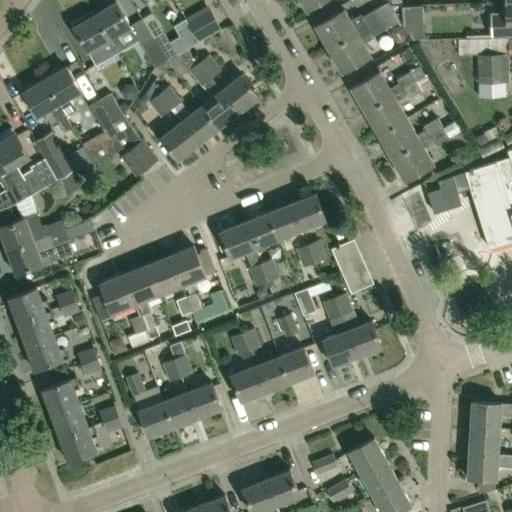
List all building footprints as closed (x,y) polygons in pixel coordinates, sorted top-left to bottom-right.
[(116,51),(126,45),(119,32),(130,25),(115,0),(94,13),(116,51)] [(300,0),(306,10),(322,0),(300,0)] [(314,25),(328,48),(357,31),(366,26),(393,10),(388,0),(361,15),(360,13),(350,19),(343,8),(314,25)] [(491,35),(511,34),(511,0),(505,1),(505,11),(490,12),(491,35)] [(372,36),(399,20),(393,10),(366,26),(370,33),(372,36)] [(116,51),(94,13),(85,17),(83,14),(71,21),(96,63),(116,51)] [(187,23),(192,30),(198,42),(220,29),(213,18),(204,23),(199,16),(187,23)] [(424,37),(423,25),(403,25),(410,38),(424,37)] [(357,31),(328,48),(342,72),(370,55),(364,43),(361,38),(370,33),(366,26),(357,31)] [(391,33),(393,37),(395,41),(400,43),(404,40),(405,36),(403,32),(401,27),(396,26),(392,28),(391,33)] [(478,38),(478,40),(478,53),(477,53),(477,55),(478,96),(494,96),(494,81),(509,81),(508,52),(506,52),(507,39),(507,37),(478,38)] [(155,67),(165,61),(153,39),(142,45),(155,67)] [(212,76),(221,70),(208,54),(199,61),(212,76)] [(212,76),(199,61),(190,68),(203,85),(204,84),(213,95),(201,104),(219,127),(239,111),(221,89),(212,76)] [(425,74),(419,65),(411,70),(410,70),(397,78),(402,87),(425,74)] [(44,78),(73,126),(66,115),(76,109),(69,97),(74,94),(80,91),(66,66),(44,78)] [(351,87),(364,109),(392,93),(389,87),(379,71),(351,87)] [(242,73),(221,89),(239,111),(259,95),(242,73)] [(422,90),(431,85),(431,84),(426,75),(425,74),(402,87),(406,94),(408,98),(422,90)] [(55,121),(57,120),(64,131),(65,130),(73,126),(44,78),(23,90),(38,115),(44,112),(51,123),(55,121)] [(159,92),(152,84),(145,95),(149,100),(159,92)] [(128,100),(133,99),(137,94),(135,88),(130,85),(125,86),(121,91),(123,97),(128,100)] [(159,92),(171,108),(181,101),(181,100),(169,85),(159,92)] [(112,121),(124,114),(111,92),(100,99),(112,121)] [(161,116),(171,108),(159,92),(149,100),(161,116)] [(392,93),(364,109),(364,111),(366,110),(379,132),(406,117),(396,100),(392,93)] [(102,127),(112,121),(100,99),(89,105),(102,127)] [(190,113),(181,120),(199,143),(219,127),(201,104),(190,113)] [(443,126),(456,119),(451,111),(438,118),(443,126)] [(133,127),(124,114),(112,121),(102,127),(110,141),(115,150),(141,138),(133,127)] [(429,135),(443,126),(438,118),(438,116),(423,125),(429,135)] [(390,156),(391,157),(420,140),(416,134),(406,117),(379,132),(392,155),(390,156)] [(461,129),(456,119),(443,126),(449,136),(461,129)] [(178,159),(199,143),(181,120),(160,136),(178,159)] [(15,131),(12,126),(0,133),(0,134),(2,139),(0,140),(0,154),(24,197),(33,192),(24,177),(16,163),(30,156),(15,131)] [(449,136),(443,126),(429,135),(433,141),(435,144),(449,136)] [(58,178),(74,169),(51,130),(35,139),(45,157),(58,178)] [(136,175),(159,158),(144,138),(121,155),(136,175)] [(420,140),(391,157),(404,180),(433,163),(424,147),(420,140)] [(511,146),(507,148),(510,155),(465,170),(468,180),(455,184),(454,182),(453,180),(451,178),(449,178),(448,177),(446,176),(444,176),(442,176),(440,177),(438,178),(437,180),(436,181),(435,182),(435,184),(434,185),(434,187),(434,189),(434,191),(434,192),(435,194),(436,197),(437,199),(438,201),(440,202),(441,202),(443,204),(447,205),(449,205),(451,204),(452,204),(453,203),(455,201),(456,199),(457,198),(457,196),(457,195),(458,193),(458,191),(470,188),(489,247),(511,239),(511,146)] [(24,197),(0,154),(0,178),(5,188),(0,191),(0,208),(18,201),(24,197)] [(33,192),(44,186),(58,178),(45,157),(32,165),(37,174),(26,180),(33,192)] [(301,228),(325,219),(314,192),(291,202),(301,228)] [(278,238),(301,228),(291,202),(267,211),(278,238)] [(43,226),(38,211),(0,225),(0,230),(7,249),(65,228),(62,219),(43,226)] [(254,247),(278,238),(267,211),(244,221),(254,247)] [(230,256),(254,247),(244,221),(220,230),(230,256)] [(15,272),(42,263),(58,257),(53,243),(68,237),(65,228),(7,249),(15,272)] [(83,235),(90,253),(102,249),(95,231),(83,235)] [(315,261),(327,256),(319,238),(308,243),(315,261)] [(336,259),(359,249),(353,238),(332,248),(336,259)] [(303,265),(315,261),(308,243),(296,247),(303,265)] [(194,285),(193,279),(205,274),(193,244),(170,253),(182,284),(184,283),(186,288),(194,285)] [(341,270),(363,260),(359,249),(336,259),(341,270)] [(159,293),(182,284),(170,253),(147,262),(159,293)] [(268,280),(279,275),(272,257),(260,262),(268,280)] [(346,281),(368,271),(363,260),(341,270),(346,281)] [(159,333),(156,325),(150,310),(146,298),(159,293),(147,262),(123,271),(140,314),(146,329),(146,328),(150,337),(159,333)] [(256,285),(268,280),(260,262),(248,266),(256,285)] [(135,302),(123,271),(100,281),(112,311),(135,302)] [(351,292),(373,282),(368,271),(346,281),(351,292)] [(257,298),(268,294),(264,284),(257,286),(255,292),(257,298)] [(17,321),(51,308),(47,298),(42,300),(37,286),(36,286),(8,296),(17,321)] [(316,310),(307,287),(294,292),(294,291),(293,291),(303,315),(316,310)] [(56,294),(60,305),(76,299),(72,288),(56,294)] [(207,305),(211,314),(218,312),(228,308),(220,288),(210,292),(213,301),(207,305)] [(192,310),(202,306),(196,291),(186,295),(192,310)] [(341,314),(353,310),(346,291),(334,296),(341,314)] [(182,314),(192,310),(186,295),(176,299),(182,314)] [(329,319),(341,314),(334,296),(322,300),(329,319)] [(80,310),(76,299),(60,305),(64,316),(80,310)] [(26,345),(54,334),(49,321),(54,320),(51,308),(17,321),(26,345)] [(78,326),(85,323),(82,313),(74,316),(78,326)] [(286,335),(297,331),(290,313),(279,317),(286,335)] [(145,329),(146,329),(140,314),(139,314),(130,318),(136,332),(145,329)] [(178,334),(191,329),(187,319),(171,325),(175,335),(178,334)] [(357,356),(381,347),(371,320),(347,329),(357,356)] [(249,349),(261,345),(254,326),(242,331),(249,349)] [(332,365),(357,356),(347,329),(323,339),(332,365)] [(237,354),(249,349),(242,331),(231,335),(237,354)] [(54,334),(26,345),(34,369),(63,359),(69,357),(65,346),(59,348),(54,334)] [(126,348),(122,337),(110,341),(115,353),(126,348)] [(185,353),(180,340),(169,345),(174,357),(181,376),(193,371),(186,352),(185,353)] [(86,374),(96,369),(101,367),(93,346),(77,352),(85,372),(86,374)] [(288,382),(313,373),(303,346),(278,355),(288,382)] [(264,391),(288,382),(278,355),(254,365),(264,391)] [(169,380),(181,376),(174,357),(162,362),(169,380)] [(240,400),(264,391),(254,365),(230,374),(240,400)] [(132,394),(145,389),(139,371),(125,376),(132,394)] [(50,413),(79,402),(74,389),(80,387),(76,375),(70,378),(41,388),(50,413)] [(196,417),(221,408),(211,381),(186,391),(196,417)] [(173,426),(196,417),(186,391),(162,400),(173,426)] [(148,436),(173,426),(162,400),(138,409),(148,436)] [(511,403),(501,402),(501,401),(472,400),(470,426),(499,428),(500,415),(511,415),(511,403)] [(59,437),(87,426),(84,416),(79,402),(50,413),(59,437)] [(114,404),(111,405),(102,409),(99,410),(103,421),(119,415),(114,404)] [(123,425),(119,415),(103,421),(107,431),(123,425)] [(96,451),(91,437),(98,435),(94,424),(87,426),(59,437),(68,461),(96,451)] [(498,453),(498,452),(499,428),(470,426),(469,451),(498,453)] [(361,473),(387,459),(375,436),(349,450),(361,473)] [(498,453),(469,451),(467,477),(496,479),(497,466),(511,466),(511,452),(498,452),(498,453)] [(317,473),(338,465),(333,452),(312,460),(317,473)] [(373,495),(399,481),(387,459),(361,473),(373,495)] [(276,504),(300,495),(290,468),(266,477),(276,504)] [(251,511),(254,511),(276,504),(266,477),(242,487),(251,511)] [(333,501),(352,490),(346,478),(326,489),(333,501)] [(382,511),(395,511),(411,504),(399,481),(373,495),(382,511)] [(231,511),(225,493),(201,503),(204,511),(231,511)] [(363,511),(359,502),(342,511),(363,511)] [(176,511),(204,511),(201,503),(177,511),(176,511)]
